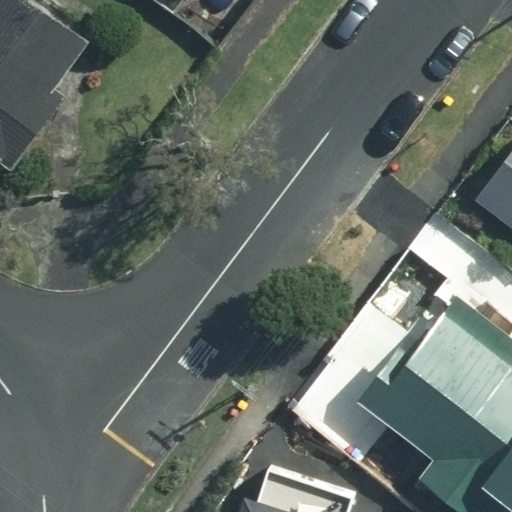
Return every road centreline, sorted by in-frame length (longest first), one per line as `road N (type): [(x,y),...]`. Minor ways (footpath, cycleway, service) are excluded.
road 1 (residential): [(47,485),(108,419),(425,0)]
road 2 (residential): [(47,485),(31,410),(0,364)]
